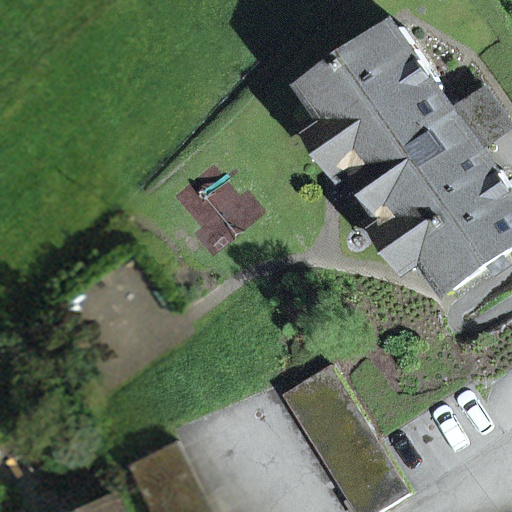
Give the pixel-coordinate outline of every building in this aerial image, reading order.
[(511,185),(502,171),(492,169),(443,98),(445,88),(403,28),(315,89),(338,122),(361,155),(358,169),(360,171),(394,220),(395,222),(409,225),(432,258),(455,291),(511,251),(511,185)] [(358,169),(361,155),(338,122),(319,135),(329,149),(326,162),(340,165),(349,179),(360,171),(358,169)] [(413,271),(432,258),(409,225),(395,222),(394,220),(383,227),(393,241),(388,255),(402,255),(413,271)] [(357,511),(384,511),(414,494),(335,367),(286,397),(357,511)] [(129,467),(150,511),(213,511),(180,442),(129,467)] [(120,511),(113,496),(79,511),(120,511)]
